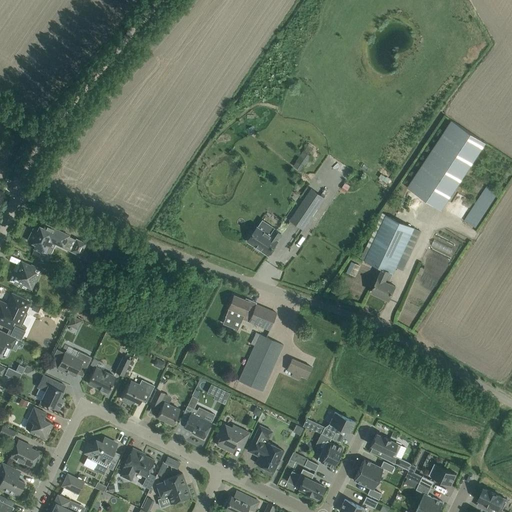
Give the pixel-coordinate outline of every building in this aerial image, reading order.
[(445,115),(439,125),(445,129),(451,119),(445,115)] [(407,188),(440,209),(484,143),(451,121),(407,188)] [(303,151),(297,161),(305,167),(312,157),(303,151)] [(487,186),(464,220),(475,228),(498,194),(487,186)] [(303,229),(324,198),(312,189),(290,220),(303,229)] [(421,232),(382,214),(361,258),(383,268),(372,292),(389,300),(395,286),(388,283),(396,267),(403,270),(421,232)] [(33,228),(27,241),(35,244),(33,248),(41,252),(45,243),(49,245),(51,241),(63,247),(69,235),(45,224),(43,228),(41,227),(41,228),(39,229),(38,229),(39,228),(38,228),(37,230),(33,228)] [(248,241),(268,255),(278,241),(278,240),(282,234),(275,229),(271,235),(258,227),(253,234),(251,233),(247,239),(249,239),(248,241)] [(85,243),(76,239),(70,251),(79,255),(85,243)] [(83,260),(94,265),(97,258),(86,253),(83,260)] [(19,265),(16,264),(11,275),(12,276),(9,281),(13,283),(13,284),(22,288),(22,287),(26,289),(26,288),(32,290),(41,270),(31,264),(21,260),(19,265)] [(348,273),(357,276),(361,264),(351,261),(348,273)] [(25,313),(30,302),(12,294),(7,304),(0,301),(0,323),(9,328),(7,333),(17,338),(20,340),(21,339),(20,339),(26,327),(22,325),(27,314),(25,313)] [(241,323),(242,319),(269,330),(276,313),(256,304),(254,307),(248,305),(249,302),(233,295),(228,308),(229,308),(225,316),(234,320),(241,323)] [(77,330),(82,320),(72,315),(68,325),(77,330)] [(0,351),(3,345),(11,349),(17,338),(7,333),(0,330),(0,351)] [(262,391),(283,345),(260,334),(238,381),(262,391)] [(57,368),(64,372),(64,371),(75,376),(80,365),(86,367),(91,357),(78,351),(75,357),(65,351),(57,368)] [(123,376),(130,360),(123,356),(115,372),(123,376)] [(153,365),(162,369),(165,362),(156,358),(153,365)] [(286,370),(292,373),(291,377),(299,380),(301,376),(307,378),(312,367),(291,358),(287,370),(286,370)] [(26,365),(23,371),(27,373),(31,371),(33,368),(26,365)] [(88,383),(107,392),(115,376),(95,367),(88,383)] [(59,409),(64,399),(60,397),(65,386),(43,375),(37,387),(45,391),(40,401),(59,409)] [(132,401),(138,404),(143,393),(149,396),(154,385),(141,379),(139,384),(138,387),(130,383),(122,399),(130,403),(132,401)] [(164,393),(160,391),(163,384),(159,382),(149,404),(157,408),(158,407),(160,409),(157,416),(173,424),(179,409),(164,402),(163,402),(161,401),(164,393)] [(224,404),(229,394),(210,385),(206,393),(214,397),(213,399),(224,404)] [(21,398),(18,404),(25,407),(28,401),(21,398)] [(187,405),(179,423),(184,425),(184,427),(194,432),(193,433),(203,438),(215,414),(198,406),(197,410),(187,405)] [(46,413),(34,407),(27,420),(33,423),(29,431),(45,438),(52,423),(43,419),(46,413)] [(349,433),(355,421),(335,412),(329,423),(349,433)] [(7,416),(2,418),(4,425),(10,423),(7,416)] [(0,433),(12,440),(16,432),(0,423),(0,433)] [(220,437),(216,444),(233,452),(236,445),(242,448),(249,433),(232,424),(231,427),(223,423),(217,436),(220,437)] [(296,424),(292,431),(299,435),(303,428),(302,427),(296,424)] [(247,450),(259,456),(255,463),(273,472),(275,468),(277,467),(278,464),(277,463),(283,450),(266,442),(268,437),(269,437),(272,431),(260,425),(247,450)] [(321,433),(332,439),(335,432),(324,427),(321,433)] [(371,445),(383,451),(380,457),(409,470),(412,464),(395,456),(400,445),(376,434),(371,445)] [(103,474),(106,467),(112,470),(120,454),(114,451),(117,444),(104,438),(102,442),(99,441),(94,443),(93,445),(88,442),(83,452),(89,455),(88,457),(87,457),(87,458),(98,463),(95,469),(103,473),(102,474),(103,474)] [(32,466),(39,452),(26,446),(27,444),(18,440),(10,456),(18,460),(18,462),(22,464),(24,462),(32,466)] [(326,440),(317,460),(333,468),(342,448),(326,440)] [(145,455),(145,454),(132,448),(124,466),(120,475),(131,480),(135,471),(146,477),(149,471),(154,460),(145,455)] [(176,472),(181,460),(167,455),(162,466),(176,472)] [(290,458),(287,464),(293,467),(296,461),(290,458)] [(315,470),(318,464),(307,459),(304,465),(315,470)] [(378,478),(383,468),(391,472),(394,466),(383,461),(380,466),(364,459),(359,469),(378,478)] [(24,482),(19,479),(22,472),(16,469),(2,463),(0,466),(0,476),(2,478),(0,482),(0,488),(17,497),(24,482)] [(451,486),(457,474),(435,463),(429,475),(451,486)] [(324,486),(311,480),(314,474),(302,468),(294,485),(305,491),(311,494),(312,494),(318,497),(324,486)] [(353,480),(370,488),(367,494),(378,499),(381,493),(372,489),(378,478),(359,469),(353,480)] [(164,481),(156,484),(161,498),(158,499),(161,506),(172,503),(190,496),(182,473),(164,480),(164,481)] [(84,482),(67,474),(71,476),(66,487),(62,485),(62,486),(78,494),(84,482)] [(430,489),(434,481),(423,476),(419,483),(430,489)] [(103,491),(105,486),(98,483),(99,482),(98,482),(96,488),(103,491)] [(419,483),(416,489),(424,493),(419,504),(436,511),(438,511),(443,502),(428,494),(430,489),(419,483)] [(488,511),(489,511),(506,511),(502,510),(507,499),(496,494),(490,491),(483,488),(482,491),(481,490),(478,496),(479,497),(478,499),(485,503),(490,505),(488,511)] [(0,511),(9,511),(12,507),(3,503),(6,498),(0,494),(0,511)] [(75,511),(66,508),(70,500),(57,494),(54,502),(55,503),(51,511),(75,511)] [(254,511),(259,501),(245,495),(246,496),(243,502),(231,496),(228,502),(226,501),(223,507),(225,508),(225,509),(230,511),(245,511),(248,508),(254,511)] [(154,500),(147,496),(142,507),(150,510),(154,500)] [(377,502),(366,496),(363,503),(374,508),(377,502)] [(345,499),(339,510),(342,511),(365,511),(367,509),(345,499)] [(272,511),(275,506),(268,503),(264,511),(272,511)]
